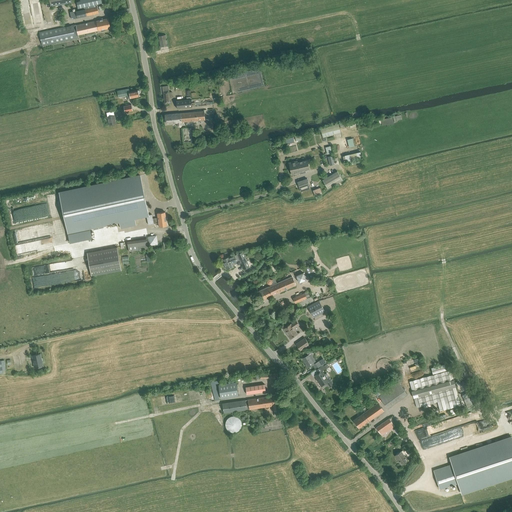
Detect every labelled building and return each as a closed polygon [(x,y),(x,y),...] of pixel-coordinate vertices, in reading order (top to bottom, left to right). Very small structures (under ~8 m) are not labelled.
[(96,5),(102,3),(101,0),(80,0),(81,1),(77,2),(78,10),(85,9),(76,11),(76,10),(70,12),(72,19),(99,13),(97,7),(96,7),(96,5)] [(100,20),(76,25),(79,35),(86,34),(95,32),(111,28),(111,27),(111,25),(110,24),(109,18),(103,19),(100,19),(100,20)] [(79,38),(79,35),(76,25),(76,24),(40,32),(42,46),(79,38)] [(160,47),(168,46),(166,35),(158,36),(160,47)] [(169,97),(172,97),(172,92),(169,92),(168,86),(162,86),(165,104),(170,103),(169,97)] [(138,94),(140,93),(139,91),(138,90),(129,92),(129,89),(117,91),(118,98),(127,96),(128,98),(139,96),(138,94),(139,94),(138,94)] [(187,100),(176,101),(177,108),(192,107),(191,103),(191,99),(190,96),(186,97),(187,100)] [(107,113),(110,125),(117,124),(114,111),(107,113)] [(181,122),(205,119),(204,111),(165,115),(166,123),(172,123),(173,124),(175,124),(175,122),(176,122),(177,126),(179,127),(180,127),(182,125),(181,122)] [(401,114),(393,116),(395,122),(397,122),(397,121),(402,119),(401,114)] [(382,126),(394,124),(393,118),(381,120),(382,126)] [(331,126),(320,129),(323,138),(334,135),(341,133),(338,124),(331,126)] [(360,152),(345,155),(346,162),(362,158),(360,152)] [(289,163),(290,169),(308,165),(307,161),(296,163),(296,162),(289,163)] [(309,169),(308,165),(290,169),(292,175),(298,173),(298,172),(309,169)] [(342,180),(337,171),(323,180),(328,189),(342,180)] [(140,176),(60,193),(68,233),(119,222),(121,228),(136,225),(135,218),(146,216),(148,225),(154,223),(152,214),(149,215),(140,176)] [(300,192),(310,188),(307,179),(297,182),(300,192)] [(320,188),(313,190),(315,196),(322,193),(320,188)] [(158,217),(158,218),(158,220),(166,219),(165,212),(157,213),(158,217)] [(157,235),(148,236),(150,245),(159,244),(157,235)] [(129,251),(149,249),(147,239),(127,241),(129,251)] [(91,275),(94,275),(121,270),(117,247),(87,253),(91,275)] [(243,252),(237,254),(239,259),(240,260),(242,265),(244,269),(249,267),(243,252)] [(229,256),(222,259),(226,269),(233,266),(231,263),(236,261),(239,259),(237,254),(234,256),(234,255),(229,257),(229,256)] [(305,268),(310,278),(314,276),(310,266),(305,268)] [(296,276),(299,283),(306,280),(303,273),(296,276)] [(268,286),(259,290),(264,300),(272,296),(272,295),(296,285),(292,276),(277,283),(273,285),(271,286),(268,287),(268,286)] [(299,307),(309,302),(314,300),(312,296),(307,298),(311,296),(309,291),(293,298),(295,303),(297,302),(299,307)] [(314,317),(324,311),(319,301),(308,307),(314,317)] [(295,311),(292,305),(283,310),(286,316),(295,311)] [(294,328),(299,324),(296,321),(291,325),(291,324),(284,329),(291,338),(297,334),(294,328)] [(297,344),(301,350),(309,344),(305,338),(297,344)] [(309,355),(303,358),(306,365),(308,368),(313,365),(316,369),(321,366),(319,361),(316,363),(313,356),(311,354),(314,352),(313,351),(307,352),(309,355)] [(35,368),(43,366),(41,354),(32,356),(35,368)] [(327,379),(327,378),(329,376),(327,373),(324,374),(322,371),(324,370),(325,369),(326,369),(329,367),(327,363),(324,366),(323,365),(321,366),(316,370),(318,374),(315,376),(317,379),(322,386),(327,383),(329,387),(334,385),(329,377),(327,379)] [(445,364),(431,368),(433,374),(446,370),(445,364)] [(440,411),(461,405),(451,370),(409,382),(416,407),(423,405),(430,404),(437,401),(440,411)] [(215,384),(219,383),(219,380),(211,382),(215,400),(219,399),(215,384)] [(221,398),(238,396),(236,382),(219,384),(221,398)] [(388,408),(407,395),(399,382),(379,396),(388,408)] [(384,383),(373,391),(376,397),(379,394),(380,395),(388,389),(384,383)] [(247,394),(266,391),(265,384),(246,387),(247,394)] [(473,407),(467,393),(462,395),(468,409),(473,407)] [(272,396),(248,399),(249,409),(265,407),(266,414),(270,413),(270,406),(273,406),(274,411),(275,416),(280,415),(278,405),(279,404),(279,402),(278,402),(277,394),(272,395),(272,396)] [(224,413),(249,409),(248,399),(223,403),(224,413)] [(359,428),(384,411),(378,403),(354,420),(359,428)] [(240,420),(239,418),(238,418),(237,417),(236,416),(234,416),(233,416),(232,416),(230,417),(229,417),(228,418),(227,419),(226,420),(226,422),(225,423),(225,424),(225,426),(226,427),(226,428),(227,429),(228,430),(229,431),(231,432),(232,432),(233,432),(235,432),(236,432),(237,431),(238,431),(239,430),(240,429),(241,427),(241,426),(242,425),(242,423),(241,422),(241,421),(240,420)] [(392,423),(396,421),(392,416),(376,428),(380,433),(380,432),(382,435),(394,426),(392,423)] [(452,464),(434,470),(437,480),(438,482),(439,484),(441,485),(444,486),(444,488),(458,483),(461,493),(511,476),(511,439),(511,437),(450,458),(452,464)] [(401,451),(395,456),(402,465),(408,461),(404,454),(405,453),(403,450),(401,451)]
